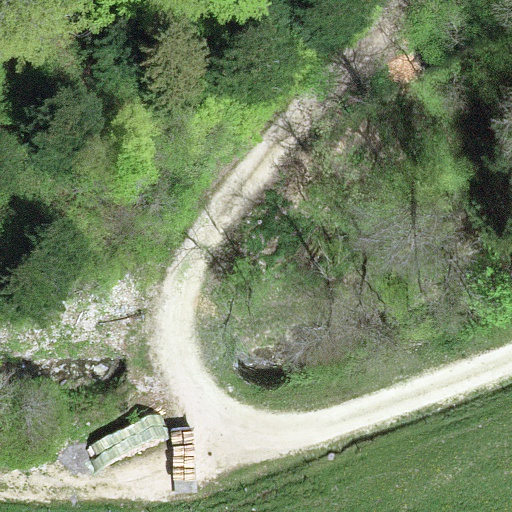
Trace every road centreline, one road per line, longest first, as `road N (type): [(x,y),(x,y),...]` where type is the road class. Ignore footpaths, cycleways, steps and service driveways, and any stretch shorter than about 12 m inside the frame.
road 1 (track): [(417,0),(232,188),(185,273),(178,376),(204,422),(227,437),(258,439),(319,428),(511,357)]
road 2 (track): [(204,422),(130,469),(0,481)]
